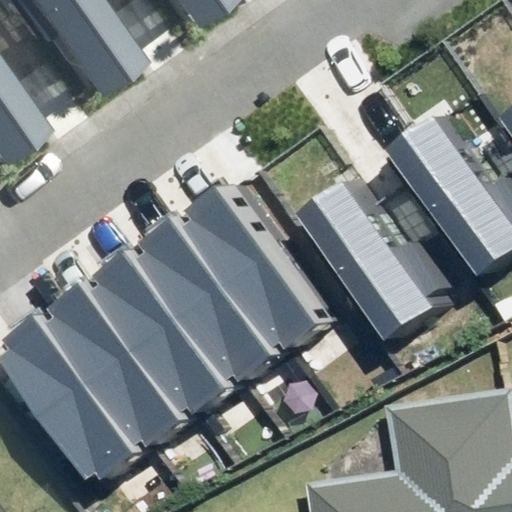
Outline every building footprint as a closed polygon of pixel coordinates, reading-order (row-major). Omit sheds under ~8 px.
[(99,0),(27,0),(80,73),(128,40),(99,0)] [(0,62),(0,140),(37,114),(0,62)] [(462,106),(410,144),(497,261),(511,249),(511,162),(507,166),(462,106)] [(220,209),(211,215),(297,338),(306,332),(312,340),(355,311),(257,171),(214,200),(220,209)] [(376,174),(324,212),(411,330),(460,294),(453,285),(464,277),(428,230),(421,235),(376,174)] [(170,241),(163,246),(251,369),(263,360),(268,368),(302,344),(297,338),(211,215),(202,204),(164,232),(170,241)] [(21,216),(0,233),(0,286),(23,314),(70,274),(21,216)] [(130,273),(123,278),(207,402),(215,396),(220,404),(256,379),(251,369),(163,246),(160,238),(123,263),(130,273)] [(84,307),(78,311),(162,433),(168,429),(173,437),(213,409),(207,402),(123,278),(116,269),(77,296),(84,307)] [(43,343),(33,351),(113,464),(123,457),(130,467),(168,440),(162,433),(78,311),(70,302),(33,328),(43,343)] [(511,511),(511,391),(408,411),(419,473),(329,487),(333,511),(511,511)]
